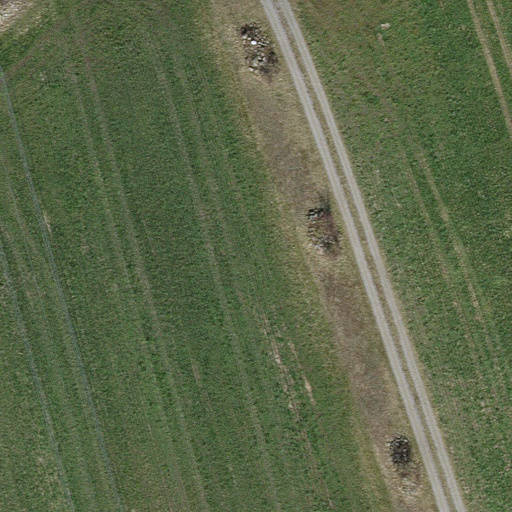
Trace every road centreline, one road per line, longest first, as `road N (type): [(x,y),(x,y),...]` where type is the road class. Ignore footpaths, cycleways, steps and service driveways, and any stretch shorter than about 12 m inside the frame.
road 1 (track): [(267,0),(450,511)]
road 2 (motorway): [(197,0),(338,511)]
road 3 (motorway): [(471,511),(335,0)]
